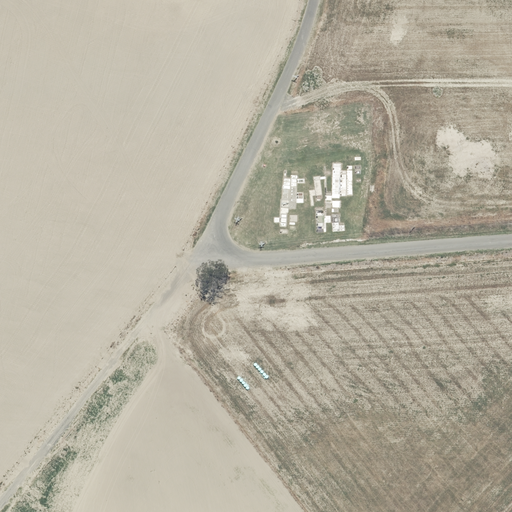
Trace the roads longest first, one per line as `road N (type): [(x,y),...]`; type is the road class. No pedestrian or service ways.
road 1 (residential): [(222,245),(186,273),(22,511)]
road 2 (residential): [(222,245),(243,260),(263,260),(511,240)]
road 3 (residential): [(313,0),(223,209),(222,245)]
